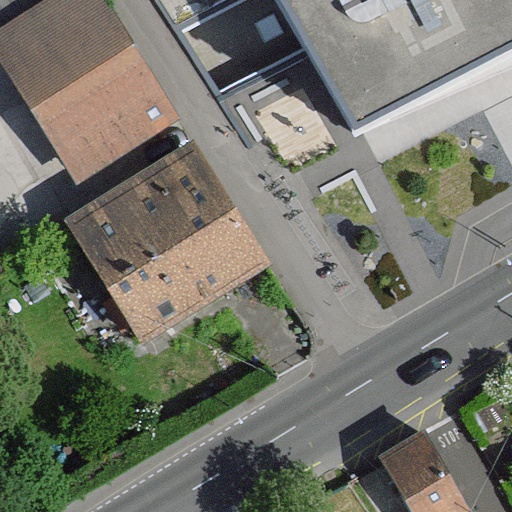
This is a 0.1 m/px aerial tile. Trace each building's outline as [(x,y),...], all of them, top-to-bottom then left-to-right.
[(106,0),(54,0),(0,34),(0,44),(83,178),(180,118),(106,0)] [(0,0),(0,11),(20,0),(0,0)] [(511,0),(262,0),(345,143),(511,50),(511,0)] [(201,148),(79,224),(150,338),(272,261),(201,148)] [(471,511),(429,438),(394,457),(418,511),(471,511)] [(370,511),(418,511),(394,457),(352,483),(370,511)]
